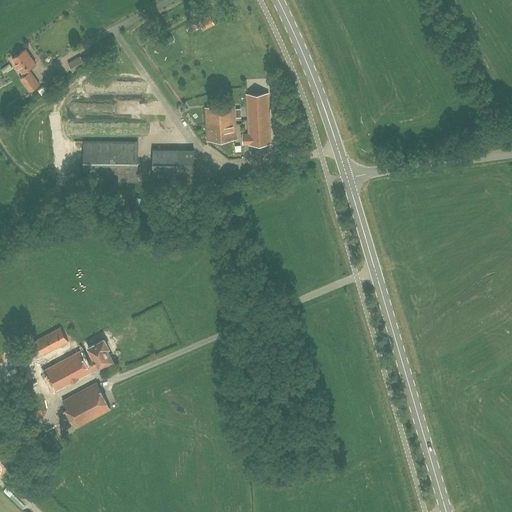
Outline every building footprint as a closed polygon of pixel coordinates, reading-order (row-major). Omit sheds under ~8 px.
[(202,27),(203,30),(215,24),(210,15),(186,27),(188,32),(193,30),(194,31),(202,27)] [(30,91),(40,84),(28,68),(36,63),(25,49),(12,58),(15,62),(14,63),(18,68),(19,67),(23,73),(24,72),(25,74),(20,78),(30,91)] [(72,72),(85,65),(80,56),(67,63),(72,72)] [(44,96),(62,83),(55,72),(43,81),(45,84),(38,89),(44,96)] [(267,93),(246,94),(249,143),(270,142),(267,93)] [(208,139),(235,138),(233,106),(206,107),(208,139)] [(138,182),(138,142),(84,141),(83,181),(138,182)] [(153,150),(153,182),(194,182),(194,150),(153,150)] [(39,357),(68,340),(60,327),(31,343),(39,357)] [(99,367),(113,360),(107,349),(109,348),(104,339),(88,347),(92,355),(84,359),(80,351),(45,369),(57,390),(91,372),(90,371),(98,366),(99,367)] [(76,427),(111,409),(96,382),(62,400),(76,427)] [(46,433),(41,438),(48,446),(53,442),(46,433)] [(45,467),(54,456),(48,451),(39,462),(45,467)]
